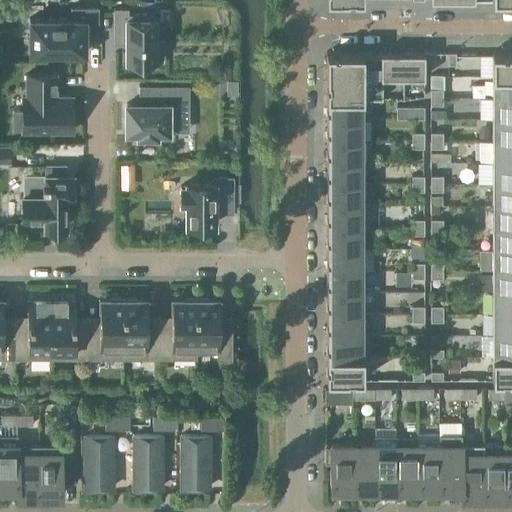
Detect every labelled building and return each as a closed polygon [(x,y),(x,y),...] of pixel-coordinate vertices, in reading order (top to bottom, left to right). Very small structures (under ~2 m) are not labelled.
[(70,18),(29,18),(29,22),(29,52),(53,52),(67,52),(68,52),(85,52),(85,22),(98,22),(98,6),(70,6),(70,18)] [(154,18),(154,13),(127,13),(127,8),(113,8),(113,32),(113,33),(126,33),(126,43),(126,60),(161,60),(161,41),(158,41),(154,41),(154,18)] [(511,51),(491,52),(491,74),(511,74),(511,51)] [(326,52),(326,96),(362,96),(362,98),(382,98),(382,76),(381,76),(381,52),(326,52)] [(424,52),(381,52),(381,76),(382,76),(424,76),(424,64),(424,52)] [(424,52),(424,64),(435,64),(435,52),(424,52)] [(26,74),(26,96),(22,96),(22,111),(12,111),(12,129),(22,129),(22,131),(72,131),(72,96),(55,96),(55,74),(26,74)] [(511,74),(491,74),(491,96),(511,95),(511,74)] [(227,81),(227,94),(236,94),(236,82),(227,81)] [(137,135),(156,135),(156,131),(176,131),(176,109),(188,109),(188,85),(138,85),(138,97),(138,103),(126,103),(126,131),(137,131),(137,135)] [(430,88),(430,104),(443,104),(443,88),(430,88)] [(511,95),(491,96),(491,118),(511,117),(511,95)] [(326,107),(326,118),(362,118),(362,98),(362,96),(326,96),(326,102),(328,102),(328,107),(326,107)] [(511,117),(491,118),(491,139),(511,139),(511,117)] [(326,128),(326,139),(362,139),(362,118),(326,118),(326,123),(328,124),(328,128),(326,128)] [(412,132),(412,147),(424,147),(424,132),(412,132)] [(430,132),(430,147),(443,147),(443,132),(430,132)] [(326,150),(326,161),(362,161),(362,139),(326,139),(326,145),(328,145),(328,150),(326,150)] [(511,139),(491,139),(491,161),(511,160),(511,139)] [(0,146),(0,160),(9,161),(9,146),(0,146)] [(511,160),(491,161),(491,182),(511,182),(511,160)] [(326,171),(326,182),(362,182),(362,161),(326,161),(326,167),(328,167),(328,171),(326,171)] [(44,222),(44,227),(65,227),(65,194),(72,194),(72,173),(65,173),(65,164),(45,165),(45,173),(44,173),(44,180),(41,180),(41,185),(44,185),(44,195),(22,194),(22,222),(44,222)] [(132,164),(121,164),(121,176),(132,176),(132,164)] [(412,191),(424,191),(424,175),(412,175),(412,191)] [(443,175),(430,175),(430,191),(443,191),(443,175)] [(220,211),(220,212),(232,212),(232,181),(232,177),(226,177),(213,177),(213,182),(186,183),(186,186),(180,186),(180,202),(186,202),(186,224),(186,225),(214,225),(214,211),(220,211)] [(326,193),(326,204),(362,204),(362,182),(326,182),(326,188),(328,188),(328,193),(326,193)] [(511,182),(491,182),(491,204),(511,204),(511,182)] [(326,215),(326,226),(362,226),(362,204),(326,204),(326,210),(328,210),(328,215),(326,215)] [(511,204),(491,204),(491,226),(511,226),(511,204)] [(412,234),(424,234),(424,218),(412,218),(412,234)] [(430,218),(430,234),(443,234),(443,218),(430,218)] [(326,237),(326,248),(362,248),(362,226),(326,226),(326,232),(328,232),(328,237),(326,237)] [(511,226),(491,226),(491,248),(511,248),(511,226)] [(326,259),(326,270),(362,270),(362,248),(326,248),(326,254),(328,254),(328,259),(326,259)] [(511,248),(491,248),(492,269),(511,269),(511,248)] [(412,278),(424,278),(424,262),(412,262),(412,278)] [(443,262),(430,262),(430,278),(443,278),(443,262)] [(511,269),(492,269),(492,291),(511,291),(511,269)] [(326,280),(326,291),(362,291),(362,270),(326,270),(326,275),(328,275),(328,280),(326,280)] [(326,302),(326,313),(362,313),(362,291),(326,291),(326,297),(328,297),(328,302),(326,302)] [(511,291),(492,291),(491,313),(511,312),(511,291)] [(0,357),(14,358),(14,328),(2,328),(2,298),(0,297),(0,357)] [(14,358),(50,358),(50,297),(35,297),(35,301),(27,301),(27,328),(14,328),(14,358)] [(50,358),(87,358),(86,328),(74,328),(74,301),(65,301),(65,297),(50,297),(50,358)] [(87,358),(123,358),(123,298),(99,298),(99,328),(86,328),(87,358)] [(123,358),(159,358),(159,328),(146,328),(146,298),(123,298),(123,358)] [(159,358),(195,358),(195,298),(171,298),(171,328),(159,328),(159,358)] [(195,298),(195,358),(195,350),(217,350),(217,358),(231,358),(231,328),(218,328),(218,298),(195,298)] [(412,321),(424,321),(424,305),(412,305),(412,321)] [(430,305),(430,321),(443,321),(443,305),(430,305)] [(511,312),(491,313),(492,334),(511,334),(511,312)] [(326,323),(326,334),(362,334),(362,313),(326,313),(326,319),(328,319),(328,323),(326,323)] [(326,345),(326,356),(362,356),(362,334),(326,334),(326,340),(328,340),(328,345),(326,345)] [(511,334),(492,334),(492,356),(511,355),(511,334)] [(412,348),(412,356),(424,356),(424,348),(412,348)] [(430,348),(430,356),(443,356),(443,348),(430,348)] [(511,355),(492,356),(492,379),(511,378),(511,355)] [(362,356),(326,356),(326,362),(328,362),(328,367),(326,367),(326,379),(362,379),(362,356)] [(459,358),(447,359),(447,372),(459,372),(459,358)] [(424,370),(412,370),(412,379),(424,379),(424,370)] [(430,370),(430,379),(442,379),(442,370),(430,370)] [(324,403),(352,403),(352,387),(325,388),(324,403)] [(352,387),(352,403),(374,403),(374,388),(352,387)] [(375,387),(375,398),(390,398),(390,387),(375,387)] [(417,398),(417,387),(401,387),(401,398),(417,398)] [(432,387),(417,387),(417,398),(432,398),(432,387)] [(460,398),(460,387),(444,387),(444,398),(460,398)] [(475,387),(460,387),(460,398),(475,398),(475,387)] [(511,387),(503,388),(503,402),(511,402),(511,387)] [(488,388),(488,398),(503,398),(503,388),(488,388)] [(58,405),(58,414),(73,414),(74,414),(74,405),(58,405)] [(16,424),(16,414),(1,414),(1,424),(16,424)] [(32,414),(16,414),(16,424),(32,424),(32,414)] [(104,428),(129,428),(129,415),(104,415),(104,428)] [(152,415),(152,428),(176,428),(176,415),(152,415)] [(200,428),(224,428),(224,415),(200,415),(200,428)] [(17,434),(0,434),(0,484),(15,484),(15,492),(16,492),(16,444),(17,444),(17,434)] [(84,435),(84,487),(112,487),(112,434),(84,435)] [(133,434),(133,487),(161,487),(161,434),(133,434)] [(181,487),(208,487),(208,434),(181,434),(181,487)] [(439,444),(438,484),(459,484),(459,493),(460,493),(460,444),(461,444),(461,434),(439,434),(439,444)] [(417,484),(417,444),(417,436),(395,436),(395,444),(395,484),(417,484)] [(17,444),(16,444),(16,492),(38,492),(38,444),(17,444)] [(61,444),(38,444),(38,492),(61,492),(61,479),(74,479),(74,455),(61,455),(61,444)] [(329,463),(329,483),(329,484),(352,484),(352,444),(330,444),(330,446),(324,446),(324,463),(329,463)] [(352,484),(374,484),(374,444),(352,444),(352,484)] [(374,484),(395,484),(395,444),(374,444),(374,484)] [(417,484),(438,484),(439,444),(417,444),(417,484)] [(460,444),(460,493),(482,492),(482,444),(461,444),(460,444)] [(503,492),(503,444),(482,444),(482,492),(503,492)] [(511,444),(503,444),(503,492),(511,492),(511,444)]
